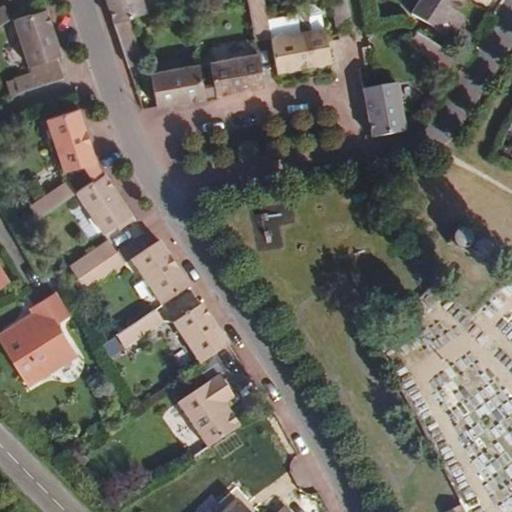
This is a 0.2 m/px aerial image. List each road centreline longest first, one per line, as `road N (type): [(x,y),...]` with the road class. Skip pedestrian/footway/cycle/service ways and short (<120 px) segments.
road 1 (residential): [(511,1),(418,139),(159,191)]
road 2 (residential): [(159,191),(354,511)]
road 3 (residential): [(108,74),(159,191)]
